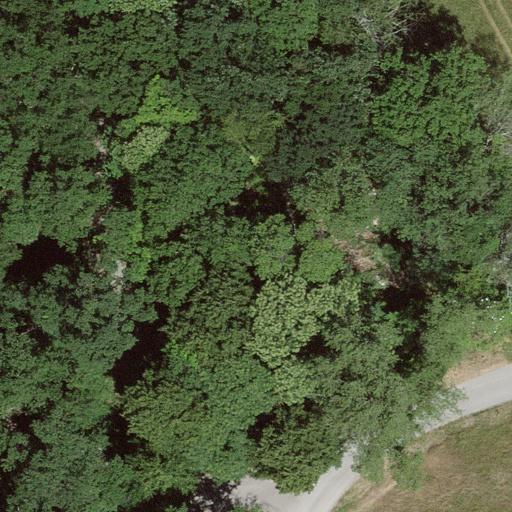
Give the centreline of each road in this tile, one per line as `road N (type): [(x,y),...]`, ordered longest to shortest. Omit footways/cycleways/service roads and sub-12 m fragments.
road 1 (unclassified): [(177,511),(387,425)]
road 2 (unclassified): [(511,385),(387,425)]
